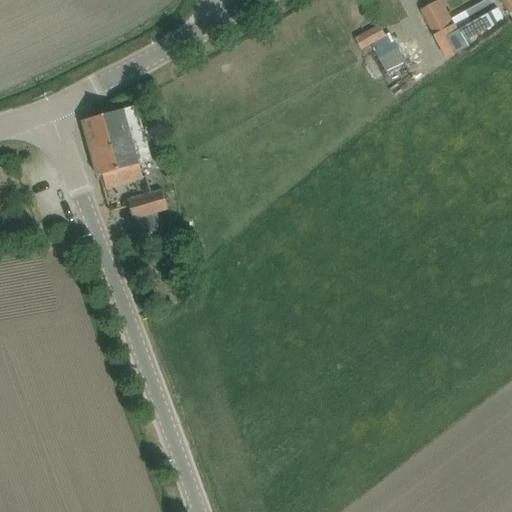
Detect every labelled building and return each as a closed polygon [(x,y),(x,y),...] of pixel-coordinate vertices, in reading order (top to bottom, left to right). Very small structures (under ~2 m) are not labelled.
[(511,13),(511,0),(498,0),(508,16),(511,13)] [(455,25),(441,1),(420,13),(434,37),(455,25)] [(217,36),(226,52),(262,31),(253,15),(217,36)] [(468,22),(472,36),(489,31),(484,17),(468,22)] [(378,58),(402,45),(395,31),(371,43),(378,58)] [(395,63),(404,84),(421,76),(412,56),(395,63)] [(136,106),(121,110),(81,121),(96,176),(151,161),(136,106)] [(165,210),(159,190),(126,201),(137,235),(160,228),(155,213),(165,210)]
